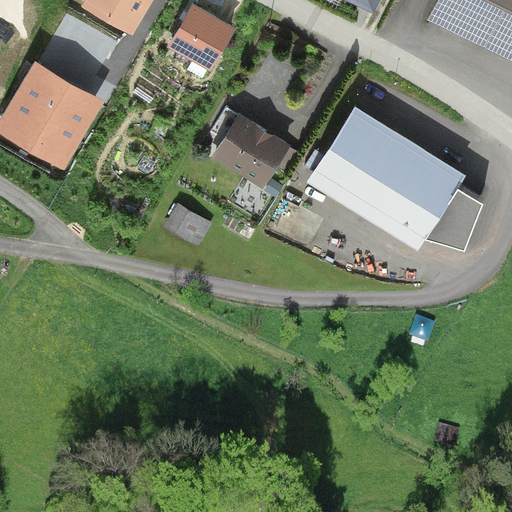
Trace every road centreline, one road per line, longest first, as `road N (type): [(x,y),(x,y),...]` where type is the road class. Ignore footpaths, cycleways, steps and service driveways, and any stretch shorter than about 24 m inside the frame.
road 1 (residential): [(511,231),(479,284),(461,295),(398,303),(268,298),(78,257)]
road 2 (residential): [(287,0),(407,61),(511,133)]
